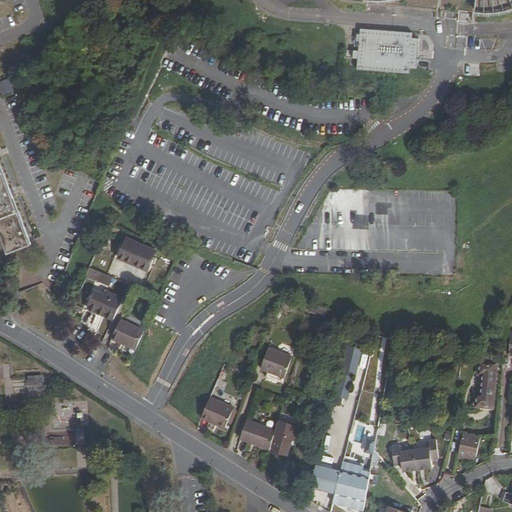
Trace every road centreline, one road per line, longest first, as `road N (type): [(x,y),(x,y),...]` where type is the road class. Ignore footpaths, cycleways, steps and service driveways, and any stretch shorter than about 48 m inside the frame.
road 1 (residential): [(300,511),(0,325)]
road 2 (residential): [(56,248),(0,110)]
